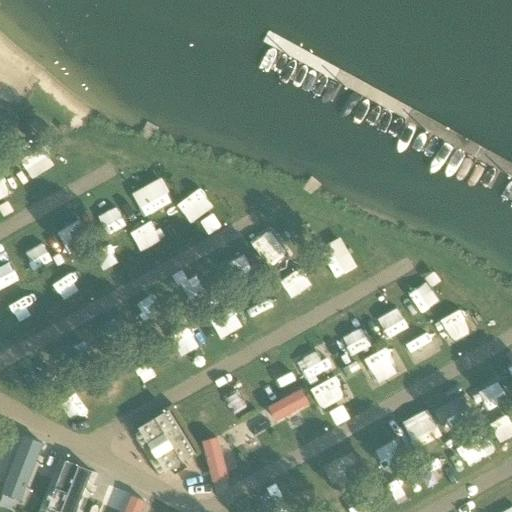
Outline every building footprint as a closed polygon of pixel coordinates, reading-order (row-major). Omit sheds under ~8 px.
[(20,156),(28,178),(53,168),(46,147),(20,156)] [(0,198),(9,194),(0,177),(0,198)] [(126,195),(137,216),(159,204),(148,183),(126,195)] [(189,228),(217,209),(201,186),(173,206),(189,228)] [(97,215),(105,235),(124,228),(117,208),(97,215)] [(141,251),(161,240),(150,220),(129,231),(141,251)] [(60,230),(67,246),(84,238),(76,222),(60,230)] [(269,270),(292,256),(272,225),(250,239),(269,270)] [(335,279),(357,267),(341,236),(319,248),(335,279)] [(29,274),(52,261),(41,241),(18,254),(29,274)] [(93,254),(100,271),(117,264),(110,247),(93,254)] [(232,289),(254,277),(239,248),(216,261),(232,289)] [(48,276),(59,293),(80,281),(70,263),(48,276)] [(0,294),(2,297),(20,283),(7,265),(0,269),(0,294)] [(275,282),(287,302),(310,288),(298,268),(275,282)] [(428,282),(408,293),(420,313),(439,302),(428,282)] [(19,313),(39,300),(30,287),(11,301),(19,313)] [(256,289),(240,298),(250,315),(266,306),(256,289)] [(408,328),(396,305),(375,316),(387,339),(408,328)] [(0,311),(0,332),(13,324),(4,310),(0,311)] [(437,322),(448,342),(468,330),(457,310),(437,322)] [(182,358),(200,346),(187,328),(169,339),(182,358)] [(362,328),(341,339),(350,357),(372,346),(362,328)] [(423,328),(404,339),(415,359),(434,348),(423,328)] [(467,337),(454,343),(459,355),(472,349),(467,337)] [(358,359),(368,380),(393,368),(382,347),(358,359)] [(296,367),(309,383),(330,367),(317,351),(296,367)] [(391,385),(402,379),(395,367),(384,373),(391,385)] [(33,392),(36,373),(17,369),(14,389),(33,392)] [(336,378),(310,388),(319,410),(345,399),(336,378)] [(499,381),(471,396),(481,415),(509,401),(499,381)] [(62,397),(72,415),(87,406),(77,388),(62,397)] [(276,423),(310,405),(301,388),(267,407),(276,423)] [(465,397),(440,409),(446,421),(471,409),(465,397)] [(260,412),(224,430),(232,447),(268,429),(260,412)] [(193,461),(167,416),(136,434),(163,479),(193,461)] [(432,420),(408,430),(416,448),(440,438),(432,420)] [(0,442),(0,477),(15,477),(14,442),(0,442)] [(211,487),(228,484),(221,442),(204,445),(211,487)] [(379,470),(399,461),(390,443),(370,452),(379,470)] [(51,451),(34,454),(41,497),(58,495),(51,451)] [(325,469),(336,492),(364,478),(353,455),(325,469)] [(76,511),(94,511),(93,476),(75,477),(76,511)] [(314,477),(299,483),(308,503),(323,496),(314,477)] [(335,508),(337,511),(369,511),(359,494),(335,508)] [(256,503),(258,511),(281,511),(287,510),(284,496),(256,503)] [(118,511),(136,511),(136,499),(118,500),(118,511)]
